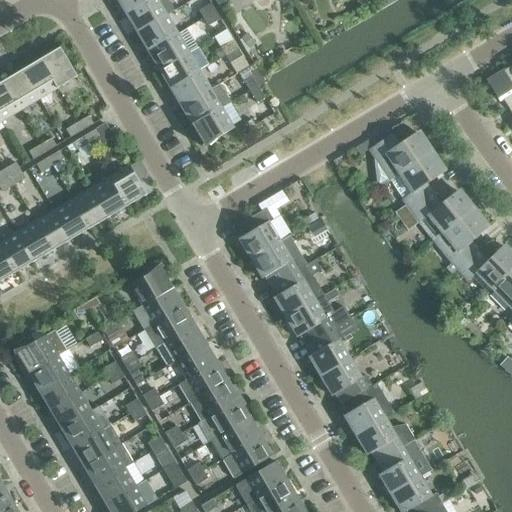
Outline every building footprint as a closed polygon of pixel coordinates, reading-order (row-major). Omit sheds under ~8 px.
[(116,0),(125,15),(150,0),(116,0)] [(166,15),(157,0),(150,0),(125,15),(136,33),(166,16),(166,15)] [(203,19),(215,12),(210,4),(198,11),(203,19)] [(207,27),(219,20),(215,12),(203,19),(207,27)] [(177,34),(166,16),(136,33),(147,52),(177,34)] [(188,53),(177,34),(147,52),(158,71),(188,53)] [(270,37),(263,41),(268,48),(275,44),(270,37)] [(225,56),(237,49),(232,41),(220,48),(225,56)] [(59,48),(40,60),(57,89),(76,77),(59,48)] [(230,64),(242,57),(237,49),(225,56),(230,64)] [(158,71),(169,89),(199,71),(188,53),(158,71)] [(38,100),(57,89),(40,60),(21,71),(38,100)] [(511,65),(486,82),(496,98),(500,96),(511,115),(511,65)] [(21,71),(3,82),(20,111),(38,100),(21,71)] [(210,90),(199,71),(169,89),(180,108),(210,90)] [(249,92),(257,87),(250,75),(242,80),(249,92)] [(0,121),(1,122),(20,111),(3,82),(0,83),(0,121)] [(180,108),(191,126),(221,108),(230,103),(219,85),(210,90),(180,108)] [(264,99),(257,87),(249,92),(256,104),(264,99)] [(234,129),(221,108),(191,126),(204,147),(203,147),(204,148),(208,144),(210,146),(217,140),(216,139),(234,129)] [(82,131),(93,124),(88,116),(77,123),(82,131)] [(254,126),(251,120),(241,126),(244,132),(246,134),(255,128),(254,126)] [(70,137),(82,131),(77,123),(66,130),(70,137)] [(89,144),(100,137),(96,129),(84,136),(89,144)] [(417,133),(399,145),(392,135),(369,150),(376,160),(375,161),(377,185),(379,187),(389,180),(390,181),(400,174),(399,174),(431,153),(428,149),(429,146),(426,146),(417,133)] [(77,150),(89,144),(84,136),(73,143),(77,150)] [(45,153),(56,146),(51,138),(40,145),(45,153)] [(33,159),(45,153),(40,145),(29,152),(33,159)] [(52,166),(63,159),(58,151),(47,158),(52,166)] [(432,195),(425,185),(444,173),(435,159),(436,156),(433,156),(431,153),(399,174),(400,174),(390,181),(410,211),(432,195)] [(40,172),(52,166),(47,158),(36,165),(40,172)] [(8,178),(20,171),(15,163),(4,170),(8,178)] [(109,178),(126,207),(143,197),(146,195),(129,166),(109,178)] [(0,182),(8,178),(4,170),(0,172),(0,182)] [(13,185),(24,178),(20,171),(8,178),(13,185)] [(0,189),(2,192),(13,185),(8,178),(0,182),(0,189)] [(109,178),(90,189),(108,218),(110,217),(126,207),(109,178)] [(90,189),(72,200),(89,229),(108,218),(90,189)] [(432,195),(410,211),(419,223),(428,215),(442,233),(443,234),(473,210),(470,207),(470,204),(468,204),(458,191),(440,205),(432,195)] [(72,200),(53,211),(71,240),(87,230),(89,229),(72,200)] [(238,239),(249,259),(288,236),(290,235),(278,216),(272,220),(266,209),(236,226),(242,237),(238,239)] [(433,241),(449,260),(458,270),(478,252),(470,243),(488,229),(477,216),(478,213),(475,213),(473,210),(443,234),(442,233),(433,241)] [(53,211),(35,222),(52,251),(54,250),(71,240),(53,211)] [(35,222),(16,233),(34,262),(52,251),(35,222)] [(16,233),(0,242),(0,247),(15,273),(31,263),(32,263),(34,262),(16,233)] [(261,279),(269,274),(275,284),(301,268),(295,257),(299,255),(288,236),(249,259),(261,279)] [(493,290),(511,270),(511,255),(503,246),(487,262),(478,252),(458,270),(467,281),(472,277),(488,294),(493,290)] [(0,247),(0,281),(15,273),(0,247)] [(160,266),(155,270),(154,268),(147,274),(147,275),(130,286),(142,306),(172,288),(160,268),(160,267),(160,266)] [(284,318),(314,300),(323,295),(305,266),(301,268),(275,284),(281,293),(273,298),(284,318)] [(511,314),(506,321),(509,323),(511,320),(511,270),(493,290),(511,309),(511,314)] [(132,312),(143,330),(183,307),(172,288),(142,306),(132,312)] [(336,327),(330,316),(334,314),(323,295),(314,300),(284,318),(296,338),(304,333),(310,343),(336,327)] [(88,312),(100,305),(95,297),(83,304),(88,312)] [(76,319),(88,312),(83,304),(72,311),(76,319)] [(164,343),(194,325),(183,307),(143,330),(154,349),(155,348),(164,343)] [(107,337),(119,330),(114,322),(102,330),(107,337)] [(164,343),(175,362),(205,344),(194,325),(164,343)] [(308,357),(319,377),(349,359),(338,341),(343,338),(336,327),(310,343),(316,352),(308,357)] [(19,348),(20,351),(14,353),(15,354),(16,354),(17,356),(13,358),(18,366),(22,364),(28,374),(58,356),(66,351),(54,331),(45,336),(41,329),(31,335),(35,342),(28,346),(28,345),(19,348)] [(90,348),(102,341),(97,333),(85,340),(90,348)] [(175,362),(186,381),(216,363),(205,344),(175,362)] [(124,367),(136,360),(132,352),(120,359),(124,367)] [(39,392),(69,375),(58,356),(28,374),(39,392)] [(360,378),(349,359),(319,377),(331,397),(339,392),(345,402),(371,386),(365,375),(360,378)] [(129,374),(141,367),(136,360),(124,367),(129,374)] [(107,377),(119,370),(115,362),(103,369),(107,377)] [(189,404),(227,381),(216,363),(186,381),(179,386),(189,404)] [(112,385),(124,377),(119,370),(107,377),(112,385)] [(80,393),(69,375),(39,392),(50,411),(80,393)] [(189,404),(200,423),(238,400),(227,381),(189,404)] [(354,436),(384,418),(393,413),(376,384),(371,387),(371,386),(345,402),(351,411),(343,416),(354,436)] [(147,404),(159,397),(154,389),(142,396),(147,404)] [(61,430),(91,412),(80,393),(50,411),(61,430)] [(151,412),(163,405),(159,397),(147,404),(151,412)] [(141,407),(137,400),(125,407),(129,414),(141,407)] [(209,443),(211,442),(249,419),(238,400),(200,423),(201,423),(198,424),(209,443)] [(110,426),(99,407),(91,412),(61,430),(72,449),(110,426)] [(134,422),(146,415),(141,407),(129,414),(134,422)] [(406,445),(414,440),(405,425),(390,428),(384,418),(354,436),(366,456),(374,451),(380,461),(406,445)] [(222,460),(260,437),(249,419),(211,442),(222,460)] [(121,444),(110,426),(72,449),(83,467),(121,444)] [(169,441),(181,434),(176,426),(164,434),(169,441)] [(173,449),(185,442),(181,434),(169,441),(173,449)] [(152,452),(164,444),(159,437),(147,444),(152,452)] [(272,457),(260,437),(222,460),(233,480),(272,457)] [(83,467),(94,486),(132,463),(121,444),(83,467)] [(156,459),(168,452),(164,444),(152,452),(156,459)] [(413,456),(406,445),(380,461),(386,470),(378,475),(389,495),(419,477),(408,459),(413,456)] [(256,499),(286,481),(275,462),(235,485),(247,505),(256,499)] [(133,463),(132,463),(94,486),(105,504),(135,486),(124,468),(133,463)] [(174,490),(186,483),(175,463),(163,470),(174,490)] [(191,478),(203,471),(198,464),(186,471),(191,478)] [(195,486),(207,479),(203,471),(191,478),(195,486)] [(427,511),(441,504),(435,493),(430,496),(419,477),(389,495),(399,511),(405,511),(409,510),(410,511),(427,511)] [(256,499),(264,511),(276,511),(297,500),(286,481),(256,499)] [(482,491),(478,485),(472,489),(476,495),(482,491)] [(136,511),(147,506),(135,486),(105,504),(109,511),(136,511)] [(0,511),(1,511),(14,506),(3,487),(0,488),(0,511)] [(203,511),(208,511),(217,507),(212,499),(200,506),(203,511)] [(276,511),(304,511),(297,500),(276,511)] [(180,511),(192,511),(196,510),(191,502),(179,509),(180,511)]
